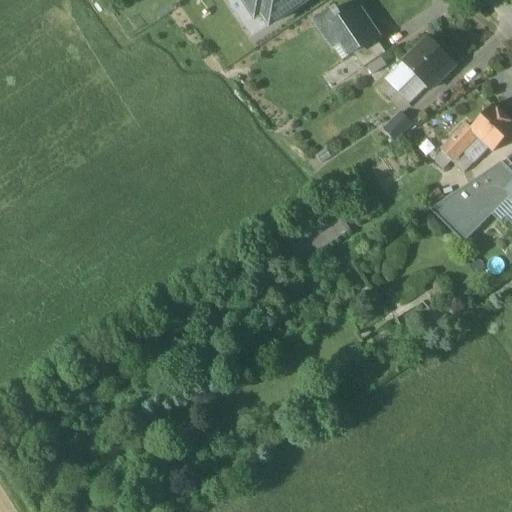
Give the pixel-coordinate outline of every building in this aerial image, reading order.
[(270,25),(308,0),(244,0),(256,17),(262,13),(270,25)] [(356,3),(339,15),(335,8),(314,22),(332,49),(343,42),(351,54),(374,39),(378,36),(356,3)] [(374,39),(351,54),(362,70),(385,55),(374,39)] [(455,66),(428,39),(404,63),(405,64),(416,75),(432,90),(455,66)] [(405,64),(388,81),(399,92),(416,75),(405,64)] [(511,133),(511,123),(494,106),(469,126),(467,125),(442,152),(452,162),(478,137),(494,152),(511,133)] [(402,114),(386,130),(396,140),(412,124),(402,114)] [(442,152),(434,161),(444,171),(452,162),(442,152)] [(475,163),(466,155),(456,165),(465,174),(475,163)] [(511,174),(501,163),(430,211),(461,244),(511,197),(505,190),(511,184),(511,174)] [(437,191),(423,200),(428,208),(442,198),(437,191)] [(379,210),(370,196),(349,210),(359,224),(379,210)] [(330,204),(277,240),(295,267),(348,231),(330,204)]
